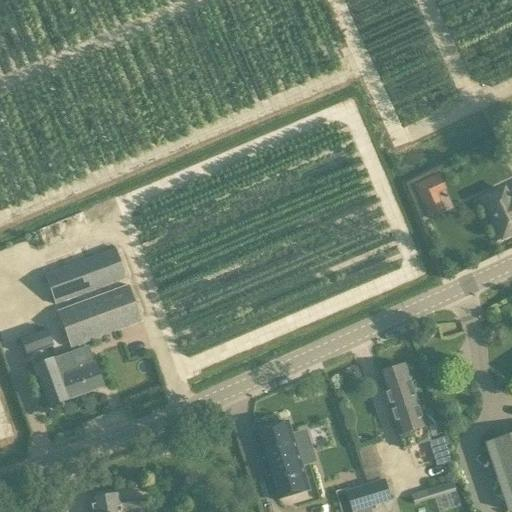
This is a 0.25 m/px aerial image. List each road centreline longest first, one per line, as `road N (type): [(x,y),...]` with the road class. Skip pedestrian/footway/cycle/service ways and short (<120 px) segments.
road 1 (unclassified): [(0,480),(155,425),(511,263)]
road 2 (unknown): [(459,289),(494,395),(473,456),(492,511)]
road 3 (unknown): [(43,465),(0,315)]
